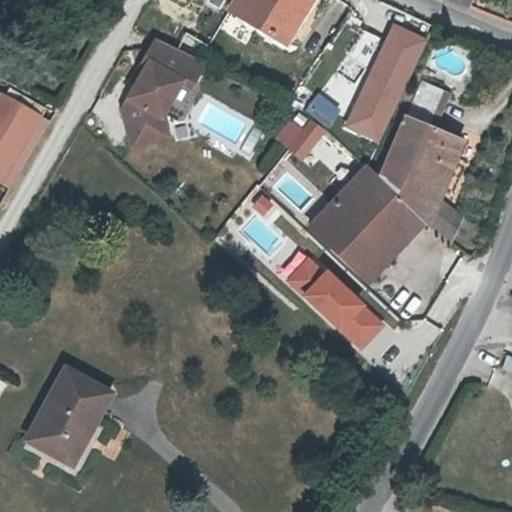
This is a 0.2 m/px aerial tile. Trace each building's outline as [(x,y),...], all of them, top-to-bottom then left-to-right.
[(216,0),(285,42),(310,0),(216,0)] [(327,0),(310,0),(285,42),(297,49),(327,0)] [(140,78),(121,110),(130,142),(165,132),(160,116),(179,83),(189,88),(200,69),(181,60),(185,52),(156,38),(143,60),(148,63),(140,78)] [(181,60),(200,69),(204,61),(185,52),(181,60)] [(143,60),(135,75),(140,78),(148,63),(143,60)] [(431,218),(441,193),(465,133),(436,121),(451,89),(421,76),(380,173),(415,205),(428,216),(431,218)] [(6,89),(0,99),(0,171),(15,180),(51,115),(6,89)] [(306,105),(327,122),(337,109),(335,107),(317,92),(306,105)] [(300,113),(277,143),(301,161),(324,131),(300,113)] [(165,132),(130,142),(131,146),(166,137),(165,132)] [(378,242),(415,205),(380,173),(368,162),(310,223),(369,276),(391,254),(378,242)] [(465,213),(441,193),(431,218),(454,239),(465,213)] [(428,216),(415,205),(378,242),(391,254),(428,216)] [(358,353),(384,324),(306,254),(280,283),(358,353)] [(112,391),(69,368),(25,445),(77,474),(106,424),(96,419),(112,391)]
